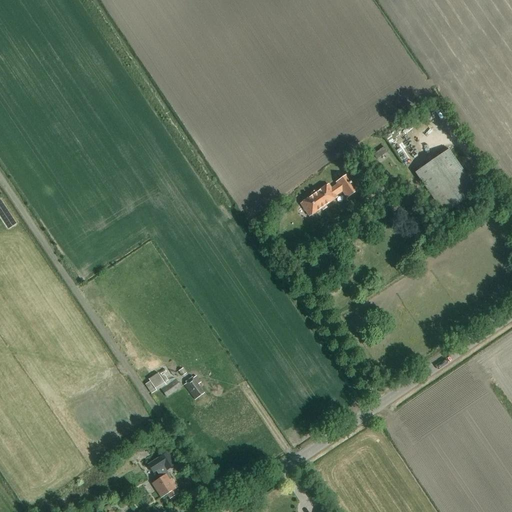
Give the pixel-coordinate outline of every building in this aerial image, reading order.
[(373,154),(376,159),(387,151),(384,147),(373,154)] [(478,191),(449,148),(415,172),(444,214),(478,191)] [(332,188),(329,184),(301,203),(311,216),(338,197),(337,195),(343,190),(348,197),(360,189),(350,174),(338,182),(339,184),(332,188)] [(181,376),(186,373),(183,368),(178,371),(181,376)] [(166,385),(164,383),(168,381),(164,374),(160,376),(158,372),(148,379),(149,381),(145,384),(151,394),(166,385)] [(184,385),(195,400),(204,393),(198,385),(200,383),(196,376),(184,385)] [(166,397),(181,387),(176,379),(161,390),(166,397)] [(166,471),(177,464),(168,451),(158,458),(146,465),(152,473),(163,466),(166,471)] [(169,499),(178,494),(175,489),(177,488),(168,473),(151,484),(161,498),(166,495),(169,499)]
